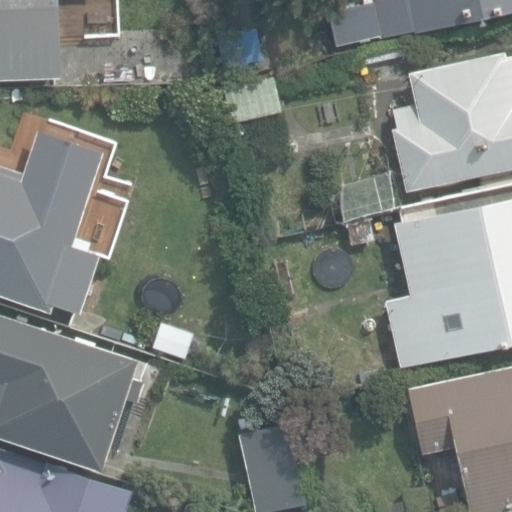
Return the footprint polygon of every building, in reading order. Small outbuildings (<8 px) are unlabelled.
[(0,0),(0,76),(66,74),(62,0),(0,0)] [(332,8),(339,45),(511,10),(511,0),(366,0),(367,1),(332,8)] [(214,38),(223,69),(265,58),(257,27),(214,38)] [(397,126),(411,187),(511,164),(511,53),(509,55),(508,50),(412,71),(420,103),(397,108),(401,126),(397,126)] [(229,83),(236,119),(286,109),(279,73),(229,83)] [(57,301),(83,310),(90,291),(101,295),(111,265),(101,261),(104,251),(77,242),(108,147),(42,126),(27,170),(0,161),(0,291),(54,309),(57,301)] [(390,299),(405,364),(511,341),(511,195),(398,220),(414,294),(390,299)] [(370,216),(347,221),(352,242),(375,237),(370,216)] [(0,428),(106,465),(131,394),(140,397),(148,375),(138,372),(144,354),(0,304),(0,428)] [(160,320),(152,347),(187,358),(196,331),(160,320)] [(464,460),(474,511),(488,511),(511,507),(511,364),(413,385),(426,450),(436,448),(440,465),(464,460)] [(242,433),(259,511),(264,511),(308,502),(290,422),(242,433)] [(0,511),(138,511),(129,509),(135,493),(0,446),(0,511)] [(327,511),(326,511),(369,511),(367,502),(327,511)]
